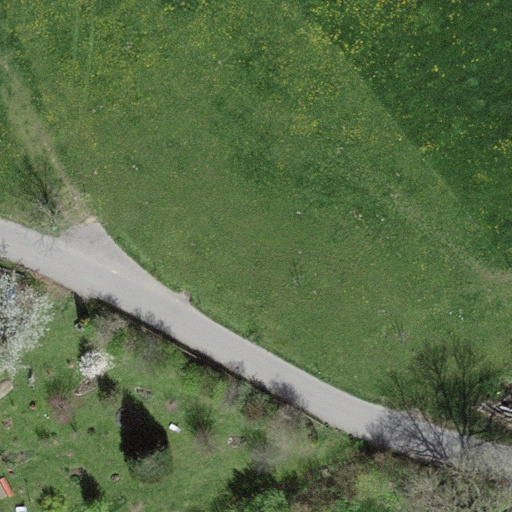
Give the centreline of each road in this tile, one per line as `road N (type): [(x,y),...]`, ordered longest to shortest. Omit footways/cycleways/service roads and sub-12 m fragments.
road 1 (residential): [(0,241),(135,301),(362,421),(511,469)]
road 2 (track): [(82,277),(92,246),(0,69)]
